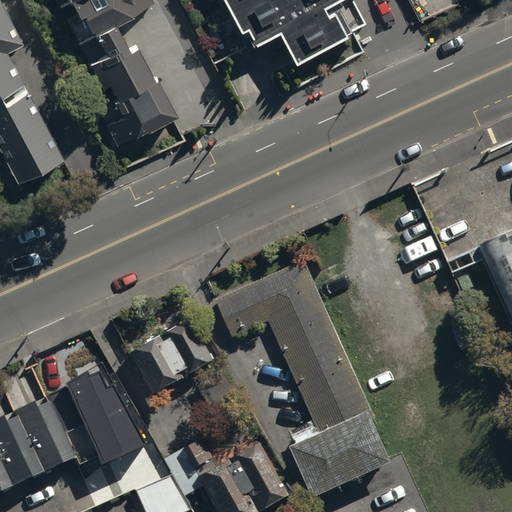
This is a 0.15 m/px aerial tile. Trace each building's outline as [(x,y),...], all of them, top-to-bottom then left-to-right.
[(67,0),(75,13),(79,10),(101,50),(84,59),(99,87),(105,83),(112,97),(96,106),(115,142),(173,114),(135,43),(126,48),(113,23),(154,1),(153,0),(67,0)] [(220,0),(236,29),(241,27),(248,41),(273,27),(291,61),(341,34),(329,11),(323,14),(318,4),(324,0),(220,0)] [(56,164),(64,161),(3,49),(18,42),(0,5),(0,158),(11,180),(54,159),(56,164)] [(511,231),(479,246),(511,320),(511,231)] [(393,464),(302,263),(217,305),(232,338),(268,322),(320,436),(287,450),(310,501),(393,464)] [(187,322),(127,355),(148,397),(210,363),(187,322)] [(0,492),(71,459),(66,448),(105,430),(131,489),(166,474),(135,413),(126,418),(101,368),(0,416),(0,492)] [(199,440),(180,451),(191,470),(210,459),(199,440)] [(254,445),(196,477),(215,511),(254,511),(283,496),(254,445)] [(168,477),(134,493),(142,511),(181,511),(183,511),(168,477)]
